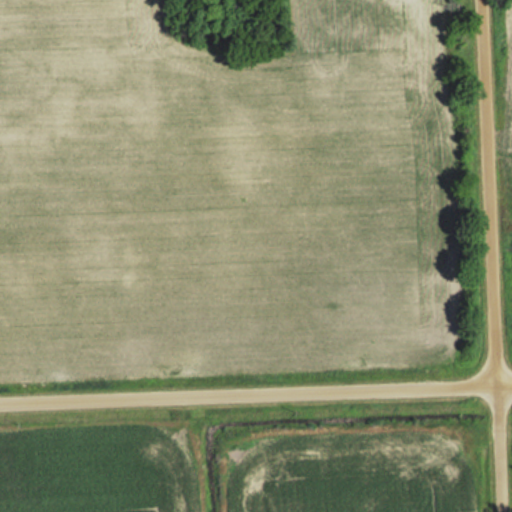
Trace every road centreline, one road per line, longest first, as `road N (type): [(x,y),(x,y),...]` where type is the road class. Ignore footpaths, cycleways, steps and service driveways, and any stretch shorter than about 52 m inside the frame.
road 1 (residential): [(502,511),(476,0)]
road 2 (residential): [(0,400),(493,382)]
